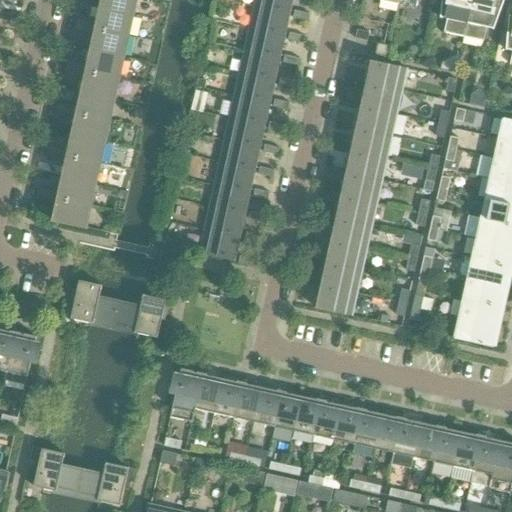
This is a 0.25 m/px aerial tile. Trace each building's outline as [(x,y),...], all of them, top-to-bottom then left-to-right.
[(100,0),(99,8),(132,15),(135,0),(100,0)] [(255,0),(254,5),(290,14),(292,0),(255,0)] [(443,32),(463,37),(471,0),(440,0),(439,18),(440,18),(446,19),(443,32)] [(471,0),(463,37),(483,41),(486,28),(492,29),(491,30),(493,30),(503,0),(471,0)] [(254,5),(249,28),(285,36),(290,14),(254,5)] [(75,18),(74,24),(128,36),(132,15),(99,8),(95,23),(75,18)] [(292,18),(307,21),(309,14),(294,11),(292,18)] [(93,35),(89,50),(123,58),(128,36),(74,24),(73,30),(93,35)] [(249,28),(244,50),(280,58),(285,36),(249,28)] [(287,40),(302,44),(304,36),(289,33),(287,40)] [(374,55),(386,58),(388,46),(377,43),(374,55)] [(66,61),(65,67),(118,79),(123,58),(89,50),(86,66),(66,61)] [(244,50),(239,72),(275,80),(280,58),(244,50)] [(442,61),(440,69),(456,73),(460,56),(454,54),(442,61)] [(282,63),(297,66),(299,58),(284,55),(282,63)] [(370,61),(365,83),(401,91),(406,68),(370,61)] [(83,77),(80,93),(113,100),(118,79),(65,67),(63,73),(83,77)] [(239,72),(234,94),(270,103),(275,80),(239,72)] [(277,85),(292,88),(294,81),(279,77),(277,85)] [(445,91),(454,93),(456,80),(448,78),(445,91)] [(365,83),(360,106),(396,114),(401,91),(365,83)] [(57,103),(55,109),(109,121),(113,100),(80,93),(76,108),(57,103)] [(234,94),(229,117),(265,125),(270,103),(234,94)] [(272,107),(287,110),(289,103),(274,100),(272,107)] [(360,106),(355,128),(391,136),(396,114),(360,106)] [(74,120),(70,135),(104,142),(109,121),(55,109),(54,115),(74,120)] [(456,109),(453,121),(462,123),(465,110),(456,109)] [(440,110),(438,123),(446,125),(449,112),(440,110)] [(229,117),(224,140),(260,148),(265,125),(229,117)] [(511,120),(502,118),(498,139),(511,141),(511,120)] [(267,130),(282,133),(284,125),(269,122),(267,130)] [(446,125),(438,123),(435,136),(443,138),(446,125)] [(355,128),(350,150),(386,158),(391,136),(355,128)] [(47,146),(46,151),(99,163),(104,142),(70,135),(67,150),(47,146)] [(450,137),(447,148),(456,150),(458,138),(450,137)] [(511,141),(498,139),(493,159),(511,162),(511,141)] [(224,140),(219,162),(255,170),(260,148),(224,140)] [(262,152),(277,156),(279,148),(264,145),(262,152)] [(456,150),(447,148),(444,160),(453,162),(456,150)] [(350,150),(345,173),(381,181),(386,158),(350,150)] [(64,162),(61,177),(95,184),(99,163),(46,151),(45,157),(64,162)] [(431,155),(428,168),(436,170),(439,157),(431,155)] [(511,162),(493,159),(489,179),(511,183),(511,162)] [(219,162),(214,184),(250,192),(255,170),(219,162)] [(257,174),(272,178),(274,170),(259,167),(257,174)] [(436,170),(428,168),(425,181),(433,183),(436,170)] [(345,173),(340,195),(376,203),(381,181),(345,173)] [(441,176),(438,188),(447,190),(450,178),(441,176)] [(38,188),(36,194),(90,206),(95,184),(61,177),(58,192),(38,188)] [(511,183),(489,179),(485,199),(511,204),(511,183)] [(214,184),(209,206),(245,214),(250,192),(214,184)] [(447,190),(438,188),(436,200),(444,202),(447,190)] [(252,197),(267,200),(269,193),(254,189),(252,197)] [(90,206),(36,194),(35,200),(55,204),(51,220),(85,228),(90,206)] [(340,195),(335,218),(371,226),(376,203),(340,195)] [(421,199),(418,212),(426,214),(429,201),(421,199)] [(511,204),(485,199),(480,218),(511,225),(511,204)] [(209,206),(204,229),(240,237),(245,214),(209,206)] [(249,211),(248,219),(262,222),(264,215),(249,211)] [(426,214),(418,212),(415,225),(424,227),(426,214)] [(432,216),(429,228),(438,230),(441,218),(432,216)] [(335,218),(330,240),(366,248),(371,226),(335,218)] [(511,225),(480,218),(476,238),(511,246),(511,225)] [(438,230),(429,228),(427,240),(435,242),(438,230)] [(240,237),(204,229),(199,253),(235,261),(240,237)] [(244,234),(243,241),(257,244),(259,237),(244,234)] [(511,246),(476,238),(471,258),(508,266),(510,267),(511,259),(511,246)] [(330,240),(325,262),(361,270),(366,248),(330,240)] [(411,244),(408,257),(417,259),(419,246),(411,244)] [(238,264),(252,267),(254,259),(239,256),(238,264)] [(423,256),(421,268),(429,270),(432,258),(423,256)] [(417,259),(408,257),(405,270),(414,272),(417,259)] [(471,258),(467,278),(506,287),(508,276),(510,267),(508,266),(471,258)] [(325,262),(320,284),(356,292),(361,270),(325,262)] [(429,270),(421,268),(418,280),(427,282),(429,270)] [(467,278),(463,298),(499,306),(502,307),(504,298),(506,287),(467,278)] [(77,288),(78,281),(72,279),(70,287),(77,288)] [(93,324),(93,322),(98,299),(101,286),(88,283),(78,281),(77,288),(70,319),(93,324)] [(356,292),(320,284),(315,308),(351,316),(356,292)] [(401,289),(398,302),(407,304),(410,291),(401,289)] [(139,308),(134,331),(134,333),(157,338),(165,300),(142,295),(139,308)] [(414,296),(412,308),(420,309),(423,298),(414,296)] [(463,298),(458,318),(497,327),(499,316),(502,307),(499,306),(463,298)] [(98,299),(93,322),(114,326),(119,303),(98,299)] [(407,304),(398,302),(395,315),(404,317),(407,304)] [(114,326),(134,331),(139,308),(119,303),(114,326)] [(420,309),(412,308),(409,319),(418,321),(420,309)] [(497,327),(458,318),(454,339),(490,347),(492,347),(495,337),(497,327)] [(0,370),(5,372),(6,372),(15,332),(10,331),(10,332),(0,329),(0,370)] [(6,372),(5,372),(3,380),(25,385),(31,360),(34,361),(38,345),(34,344),(36,337),(24,334),(23,335),(20,334),(20,333),(15,332),(6,372)] [(192,422),(195,409),(193,408),(201,373),(196,372),(196,373),(192,372),(193,371),(180,369),(179,376),(175,375),(171,392),(175,392),(169,417),(192,422)] [(193,408),(195,409),(213,413),(221,379),(206,375),(206,374),(201,373),(193,408)] [(213,413),(233,417),(241,382),(236,381),(236,382),(221,379),(213,413)] [(233,417),(253,422),(261,387),(246,384),(246,383),(241,382),(233,417)] [(253,422),(273,426),(281,391),(276,390),(275,391),(261,387),(253,422)] [(273,426),(293,431),(301,396),(286,393),(286,392),(281,391),(273,426)] [(293,431),(313,435),(321,400),(315,399),(315,400),(301,396),(293,431)] [(313,435),(333,440),(341,405),(326,402),(326,401),(321,400),(313,435)] [(333,440),(353,444),(361,409),(356,408),(355,409),(341,405),(333,440)] [(353,444),(373,448),(381,414),(366,411),(366,410),(361,409),(353,444)] [(373,448),(393,453),(401,418),(396,417),(395,417),(381,414),(373,448)] [(1,416),(0,421),(0,422),(15,426),(17,419),(1,416)] [(410,469),(413,457),(420,423),(406,420),(406,419),(401,418),(393,453),(390,464),(410,469)] [(413,457),(433,462),(440,427),(435,425),(435,426),(420,423),(413,457)] [(433,462),(453,466),(460,432),(445,429),(446,428),(440,427),(433,462)] [(453,466),(472,471),(480,435),(475,434),(475,435),(460,432),(453,466)] [(470,482),(488,487),(491,475),(492,475),(500,441),(485,437),(480,435),(472,471),(470,482)] [(163,446),(179,449),(181,441),(165,438),(163,446)] [(491,475),(488,487),(488,488),(510,493),(511,485),(511,443),(500,441),(492,475),(491,475)] [(189,452),(204,455),(205,448),(190,444),(189,452)] [(55,492),(56,490),(61,467),(64,454),(41,449),(32,446),(29,460),(38,462),(32,487),(55,492)] [(205,448),(204,455),(219,458),(221,451),(205,448)] [(229,461),(244,464),(245,457),(230,453),(229,461)] [(245,457),(244,464),(259,467),(260,460),(245,457)] [(268,469),(283,473),(285,465),(270,462),(268,469)] [(102,476),(97,499),(97,501),(119,506),(125,481),(134,483),(137,470),(128,468),(105,463),(102,476)] [(285,465),(283,473),(299,476),(300,469),(285,465)] [(61,467),(56,490),(76,494),(82,471),(61,467)] [(0,470),(0,498),(2,491),(5,492),(9,473),(0,470)] [(76,494),(97,499),(102,476),(82,471),(76,494)] [(271,489),(275,476),(266,474),(263,487),(271,489)] [(307,483),(322,486),(324,479),(309,476),(307,483)] [(324,479),(322,486),(338,490),(339,482),(324,479)] [(348,487),(364,490),(365,483),(350,480),(348,487)] [(365,483),(364,490),(379,494),(380,486),(365,483)] [(388,496),(403,499),(405,492),(390,489),(388,496)] [(405,492),(403,499),(418,503),(420,495),(405,492)] [(428,505),(443,508),(445,501),(430,497),(428,505)] [(398,511),(401,503),(388,500),(385,511),(398,511)] [(445,501),(443,508),(458,511),(460,504),(445,501)] [(184,511),(185,511),(147,503),(144,511),(184,511)]
